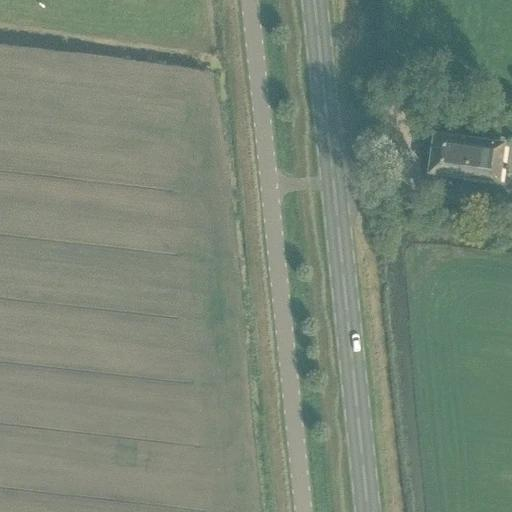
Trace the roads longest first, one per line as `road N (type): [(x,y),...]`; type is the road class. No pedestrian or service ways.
road 1 (primary): [(366,511),(313,0)]
road 2 (unclassified): [(300,511),(247,0)]
